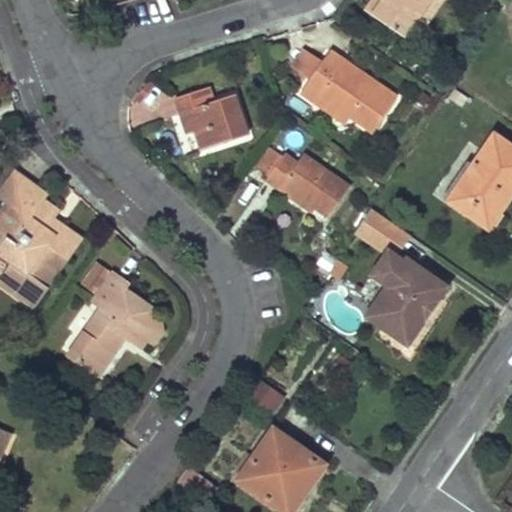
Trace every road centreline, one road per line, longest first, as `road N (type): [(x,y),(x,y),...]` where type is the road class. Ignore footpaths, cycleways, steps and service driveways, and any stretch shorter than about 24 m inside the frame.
road 1 (residential): [(56,77),(86,133),(207,247),(235,299),(236,323),(220,366),(119,511)]
road 2 (residential): [(56,77),(296,0)]
road 3 (residential): [(424,468),(511,341)]
